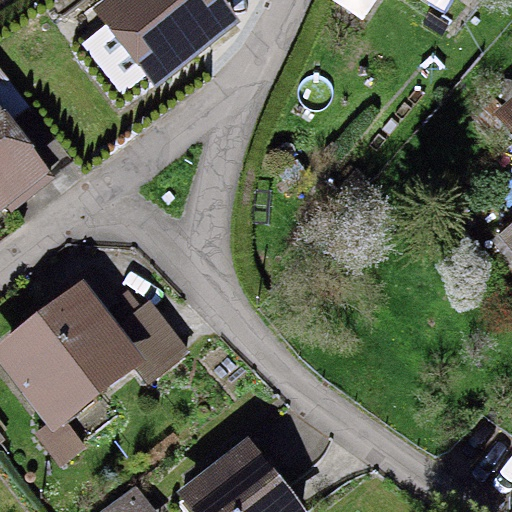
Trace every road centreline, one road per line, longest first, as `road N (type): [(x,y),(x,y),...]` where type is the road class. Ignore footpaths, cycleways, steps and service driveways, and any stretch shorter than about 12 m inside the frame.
road 1 (residential): [(206,287),(305,395),(476,511)]
road 2 (residential): [(254,91),(206,287)]
road 3 (residential): [(117,188),(254,91)]
road 4 (residential): [(0,276),(117,188)]
road 5 (residential): [(117,188),(206,287)]
